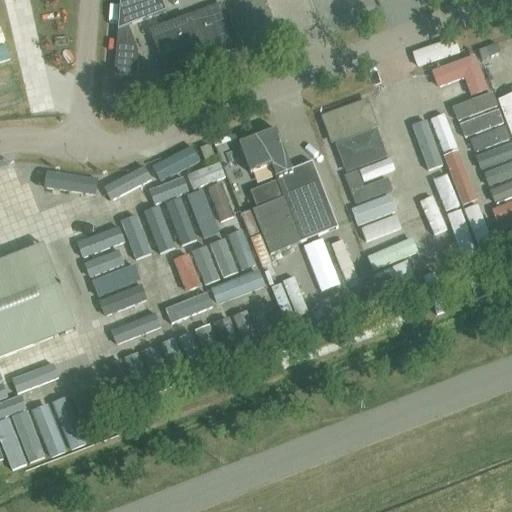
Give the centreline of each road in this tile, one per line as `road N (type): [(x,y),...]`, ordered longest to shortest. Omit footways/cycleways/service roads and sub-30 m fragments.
road 1 (unclassified): [(0,142),(102,142),(145,133),(496,0)]
road 2 (unclassified): [(152,511),(511,374)]
road 3 (unknown): [(86,0),(77,141)]
